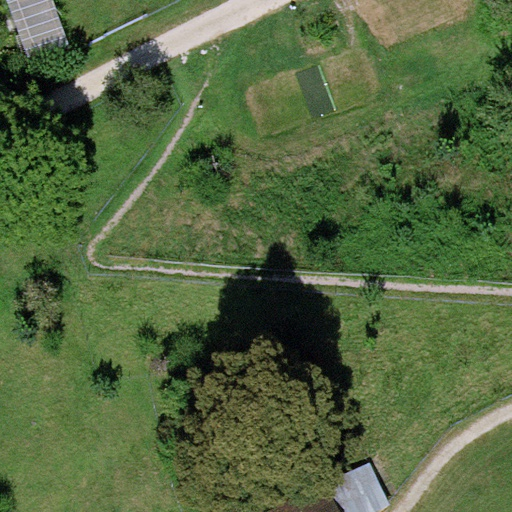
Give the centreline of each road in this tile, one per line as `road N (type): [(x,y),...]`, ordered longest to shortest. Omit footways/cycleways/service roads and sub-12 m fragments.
road 1 (track): [(0,127),(282,0)]
road 2 (track): [(511,408),(476,424),(400,511)]
